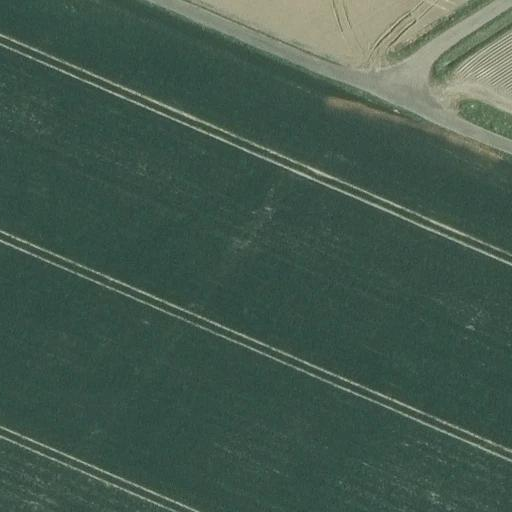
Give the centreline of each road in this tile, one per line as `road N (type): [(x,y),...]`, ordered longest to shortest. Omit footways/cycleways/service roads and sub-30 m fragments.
road 1 (track): [(176,0),(382,88)]
road 2 (track): [(382,88),(511,0)]
road 3 (track): [(511,144),(382,88)]
